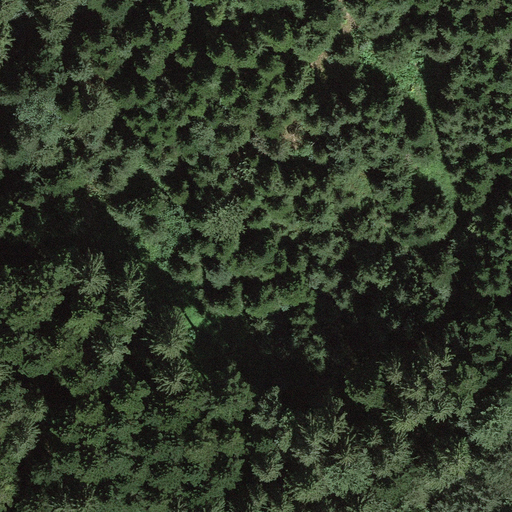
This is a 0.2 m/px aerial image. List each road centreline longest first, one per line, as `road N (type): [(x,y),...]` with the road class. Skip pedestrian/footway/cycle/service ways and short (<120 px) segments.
road 1 (track): [(511,478),(345,476),(280,511)]
road 2 (track): [(345,476),(511,414)]
